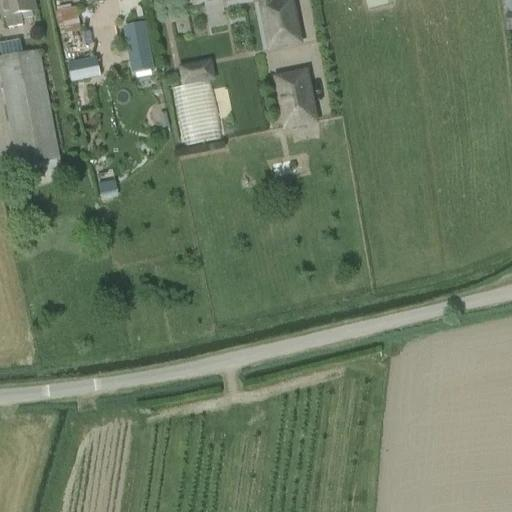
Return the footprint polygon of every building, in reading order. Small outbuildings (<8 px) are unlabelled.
[(19,15),(34,12),(31,0),(0,0),(0,13),(1,19),(5,19),(7,29),(21,26),(19,15)] [(268,8),(267,8),(266,8),(274,49),(298,45),(290,3),(268,8)] [(55,13),(60,37),(80,32),(76,9),(55,13)] [(124,27),(133,73),(153,70),(145,23),(124,27)] [(0,58),(0,73),(18,168),(58,161),(38,52),(0,58)] [(182,87),(174,89),(187,147),(220,139),(209,85),(216,83),(211,60),(178,67),(182,87)] [(67,66),(70,76),(94,71),(92,61),(67,66)] [(313,123),(304,76),(280,81),(290,128),(313,123)]
